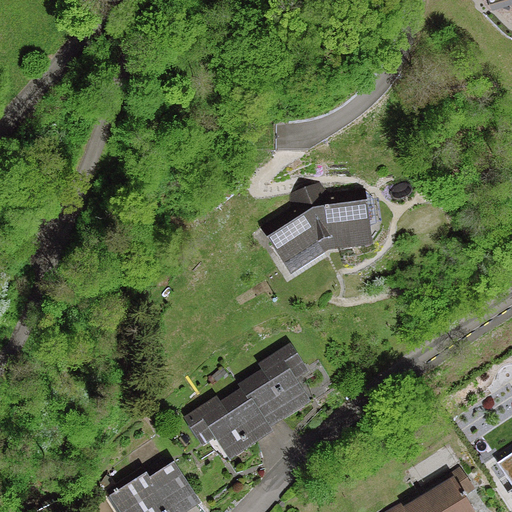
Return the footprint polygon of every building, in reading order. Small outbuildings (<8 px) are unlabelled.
[(272,151),(272,125),(245,125),(245,151),(272,151)] [(316,180),(290,187),(297,214),(270,231),(291,264),(323,243),(345,241),(344,234),(360,232),(360,231),(374,224),(371,199),(362,191),(362,190),(320,195),(316,180)] [(122,301),(125,304),(131,312),(143,302),(136,293),(135,291),(122,301)] [(241,391),(265,427),(281,417),(279,413),(302,398),(298,391),(306,386),(287,356),(279,361),(275,355),(259,366),(263,371),(238,387),(241,391)] [(251,442),(268,431),(265,427),(241,391),(217,406),(214,401),(198,411),(201,417),(193,422),(213,452),(220,447),(225,453),(248,438),(251,442)] [(511,456),(502,463),(511,477),(511,456)] [(180,511),(195,503),(168,462),(144,477),(140,472),(110,492),(112,495),(106,498),(115,511),(180,511)] [(459,494),(455,486),(464,480),(457,470),(441,481),(444,487),(412,506),(408,501),(389,511),(470,511),(461,497),(464,495),(462,492),(459,494)]
